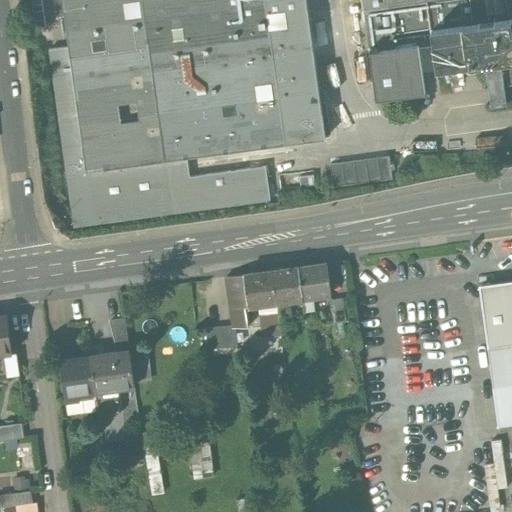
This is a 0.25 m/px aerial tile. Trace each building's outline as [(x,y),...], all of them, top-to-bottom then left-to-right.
[(41,0),(31,0),(36,29),(46,27),(41,0)] [(62,0),(69,48),(49,51),(73,228),(269,201),(264,167),(187,178),(170,180),(167,161),(285,145),(265,0),(62,0)] [(305,0),(265,0),(285,145),(291,144),(324,140),(305,0)] [(511,0),(362,0),(376,101),(426,94),(419,46),(433,44),(436,71),(485,65),(486,76),(502,74),(501,63),(506,62),(509,87),(511,86),(511,0)] [(350,9),(349,11),(350,13),(351,15),(353,17),(356,17),(358,17),(360,15),(362,13),(362,10),(361,8),(360,6),(358,5),(355,4),(353,5),(351,6),(350,9)] [(364,28),(364,25),(364,23),(362,21),(360,19),(358,19),(355,19),(353,21),(352,23),(351,25),(352,28),(353,30),(355,32),(358,32),(360,32),(362,30),(364,28)] [(366,42),(367,39),(366,37),(364,35),(362,33),(360,33),(357,34),(355,35),(354,37),(353,40),(354,42),(355,44),(357,46),(360,46),(363,45),(365,44),(366,42)] [(285,145),(167,161),(170,180),(187,178),(186,168),(293,153),(291,144),(285,145)] [(389,157),(330,164),(333,188),(392,180),(389,157)] [(312,176),(283,180),(284,190),(314,186),(312,176)] [(326,264),(298,267),(302,299),(331,295),(326,264)] [(298,267),(273,271),(277,303),(288,301),(302,299),(298,267)] [(273,271),(244,275),(249,307),(260,305),(261,316),(267,315),(266,304),(277,303),(273,271)] [(244,275),(227,277),(235,328),(252,327),(249,307),(244,275)] [(511,282),(480,287),(498,428),(511,426),(511,282)] [(288,301),(277,303),(280,325),(295,325),(294,320),(290,320),(288,301)] [(277,303),(266,304),(267,315),(268,320),(264,321),(265,326),(280,325),(277,303)] [(343,307),(304,312),(306,324),(344,320),(343,307)] [(8,315),(0,315),(0,373),(6,373),(4,354),(13,352),(8,315)] [(125,319),(110,322),(118,353),(129,351),(125,319)] [(118,353),(90,357),(95,392),(134,387),(129,351),(118,353)] [(90,357),(61,361),(66,401),(79,400),(78,394),(95,392),(90,357)] [(22,424),(0,427),(0,442),(24,439),(22,424)] [(217,475),(216,439),(196,439),(197,476),(217,475)] [(31,492),(0,496),(0,508),(4,508),(16,506),(33,503),(31,492)] [(33,503),(16,506),(16,511),(37,511),(37,503),(33,503)]
